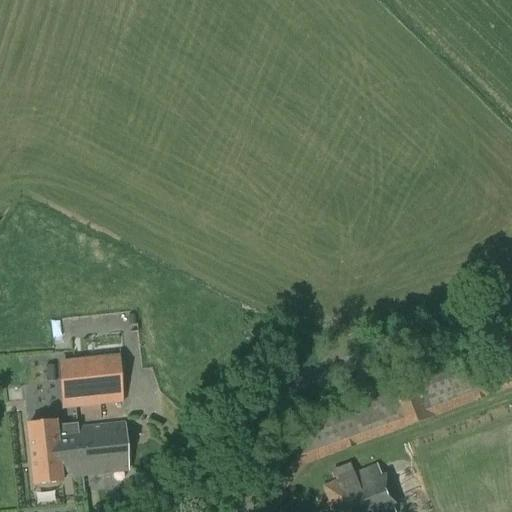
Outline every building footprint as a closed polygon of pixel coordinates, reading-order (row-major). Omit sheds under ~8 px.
[(511,387),(511,370),(505,350),(306,424),(283,449),(304,465),(388,435),(398,431),(397,429),(433,416),(434,417),(485,398),(511,387)] [(63,410),(122,403),(117,355),(57,362),(63,410)] [(124,425),(78,429),(77,424),(57,426),(56,421),(28,424),(34,484),(61,481),(72,480),(72,476),(128,471),(124,425)] [(303,465),(283,449),(235,503),(236,511),(269,511),(268,508),(303,465)] [(395,501),(380,463),(353,474),(349,464),(331,471),(335,481),(321,486),(331,511),(394,511),(393,508),(397,506),(395,501)]
